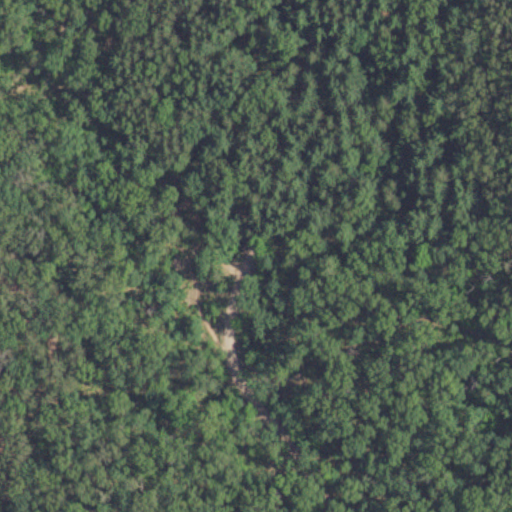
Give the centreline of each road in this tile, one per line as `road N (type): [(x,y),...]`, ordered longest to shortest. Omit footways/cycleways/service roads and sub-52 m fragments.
road 1 (track): [(339,511),(245,387),(226,323),(341,0)]
road 2 (track): [(0,440),(42,377),(53,337),(40,312),(0,287)]
